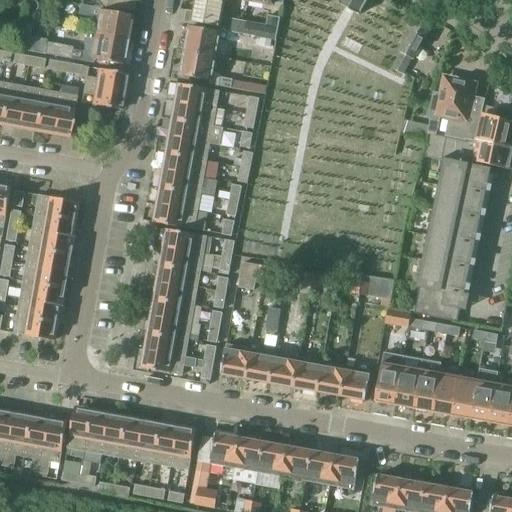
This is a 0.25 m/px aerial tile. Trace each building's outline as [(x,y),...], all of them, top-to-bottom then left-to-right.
[(129,0),(107,0),(106,7),(106,8),(134,13),(136,1),(129,0)] [(187,11),(185,22),(219,28),(221,17),(223,6),(224,0),(194,0),(192,12),(187,11)] [(341,0),(339,4),(354,12),(359,15),(366,0),(341,0)] [(79,5),(78,15),(100,19),(97,36),(127,41),(127,38),(129,39),(131,29),(129,29),(131,17),(101,11),(102,7),(92,7),(79,5)] [(401,53),(392,68),(403,74),(411,59),(413,60),(434,23),(434,22),(419,15),(418,17),(413,14),(405,28),(411,31),(399,53),(401,53)] [(244,21),(241,35),(276,41),(281,18),(268,16),(267,25),(244,21)] [(219,28),(221,28),(220,31),(241,35),(244,21),(221,17),(219,28)] [(186,39),(185,48),(187,48),(186,52),(215,57),(218,39),(228,41),(239,43),(239,44),(274,51),(276,41),(241,35),(220,31),(220,33),(190,27),(190,28),(188,39),(186,39)] [(72,51),(71,60),(93,64),(93,60),(122,65),(125,53),(127,54),(128,44),(126,44),(127,41),(97,36),(87,34),(84,53),(72,51)] [(16,51),(28,53),(30,38),(19,36),(16,51)] [(11,54),(0,52),(0,61),(9,63),(11,54)] [(184,64),(182,76),(210,81),(209,85),(266,95),(267,96),(269,86),(221,77),(222,74),(212,72),(214,58),(215,57),(186,52),(185,55),(183,54),(182,64),(184,64)] [(14,64),(29,66),(30,57),(15,55),(14,64)] [(45,60),(30,57),(29,66),(43,69),(45,60)] [(49,61),(47,70),(63,73),(64,63),(49,61)] [(82,67),(64,63),(63,73),(80,76),(82,67)] [(85,80),(84,86),(125,93),(126,89),(126,88),(125,88),(127,75),(100,70),(98,80),(86,78),(85,80)] [(433,95),(428,118),(440,121),(441,119),(449,121),(445,137),(466,141),(467,140),(476,142),(482,116),(468,113),(475,85),(458,81),(458,78),(450,76),(450,79),(446,78),(442,97),(433,95)] [(7,84),(0,125),(12,127),(12,128),(17,129),(24,88),(7,84)] [(176,97),(175,102),(216,109),(219,92),(180,85),(178,97),(176,97)] [(59,94),(51,136),(56,137),(57,135),(69,137),(78,89),(61,86),(59,94)] [(84,86),(83,94),(95,96),(93,106),(120,111),(123,98),(124,99),(125,98),(125,93),(84,86)] [(24,88),(17,129),(22,130),(22,129),(34,131),(41,91),(24,88)] [(41,91),(34,131),(46,133),(46,135),(51,136),(59,94),(41,91)] [(250,97),(247,115),(257,116),(260,99),(250,97)] [(176,108),(174,120),(222,128),(226,111),(217,109),(216,109),(175,102),(174,108),(176,108)] [(423,157),(446,162),(489,171),(490,166),(510,170),(511,161),(511,121),(508,121),(510,113),(498,110),(496,117),(485,114),(478,143),(468,141),(467,143),(429,134),(423,157)] [(253,132),(257,116),(247,115),(244,131),(253,132)] [(170,131),(169,137),(210,144),(211,144),(220,146),(224,129),(222,128),(174,120),(171,132),(170,131)] [(429,126),(414,123),(411,136),(426,139),(429,126)] [(253,132),(244,131),(241,147),(250,149),(253,132)] [(170,142),(167,154),(207,162),(210,144),(169,137),(168,142),(170,142)] [(245,153),(241,167),(251,169),(254,155),(245,153)] [(164,165),(163,171),(216,180),(219,164),(207,162),(167,154),(165,166),(164,165)] [(446,162),(425,262),(420,287),(417,305),(415,314),(458,323),(461,309),(466,310),(469,296),(464,295),(490,171),(489,171),(446,162)] [(241,167),(238,182),(248,184),(251,169),(241,167)] [(163,176),(161,188),(201,195),(215,197),(218,180),(216,180),(163,171),(162,176),(163,176)] [(233,185),(229,200),(239,202),(242,187),(233,185)] [(0,237),(2,238),(11,188),(0,186),(0,237)] [(157,200),(157,205),(198,212),(201,195),(161,188),(159,200),(157,200)] [(25,193),(18,192),(16,192),(13,206),(23,208),(25,193)] [(39,196),(36,213),(76,220),(79,203),(65,200),(59,199),(39,196)] [(236,216),(239,202),(229,200),(229,201),(228,208),(226,214),(236,216)] [(157,210),(155,223),(168,225),(195,230),(198,212),(157,205),(156,210),(157,210)] [(13,211),(10,225),(19,227),(22,213),(13,211)] [(36,213),(33,230),(73,237),(76,220),(36,213)] [(225,220),(222,234),(232,236),(235,222),(225,220)] [(16,242),(19,227),(10,225),(7,241),(16,242)] [(33,230),(30,247),(72,255),(74,243),(75,237),(73,237),(33,230)] [(164,243),(163,248),(204,255),(207,237),(167,230),(165,243),(164,243)] [(232,260),(236,243),(226,241),(223,258),(232,260)] [(6,246),(4,261),(13,263),(16,248),(6,246)] [(30,247),(27,265),(69,273),(72,255),(30,247)] [(163,253),(161,265),(201,272),(204,255),(163,248),(162,253),(163,253)] [(229,275),(232,260),(223,258),(220,273),(229,275)] [(13,263),(4,261),(1,276),(10,278),(13,263)] [(257,279),(264,280),(266,267),(243,263),(239,288),(255,290),(257,279)] [(27,265),(24,282),(66,290),(69,273),(27,265)] [(158,277),(157,282),(198,289),(201,272),(161,265),(159,277),(158,277)] [(266,267),(264,280),(273,281),(275,269),(266,267)] [(305,273),(303,286),(312,288),(314,274),(305,273)] [(321,289),(323,276),(314,274),(312,288),(321,289)] [(338,278),(327,276),(324,293),(335,295),(338,278)] [(360,295),(369,297),(371,277),(364,276),(363,282),(362,282),(360,295)] [(394,281),(371,277),(369,297),(392,300),(394,281)] [(220,278),(217,293),(226,295),(229,279),(220,278)] [(0,280),(0,295),(7,296),(9,282),(0,280)] [(353,281),(351,294),(360,295),(362,282),(353,281)] [(24,282),(21,299),(61,306),(60,307),(62,308),(66,290),(24,282)] [(157,287),(155,299),(195,306),(198,289),(157,282),(156,287),(157,287)] [(224,309),(226,295),(217,293),(215,308),(224,309)] [(21,299),(17,317),(57,324),(60,307),(61,306),(21,299)] [(151,311),(150,316),(192,324),(195,306),(155,299),(153,311),(151,311)] [(407,304),(406,312),(412,314),(414,315),(415,314),(417,305),(407,304)] [(269,308),(267,320),(280,322),(282,311),(269,308)] [(409,328),(410,328),(412,319),(411,319),(412,314),(406,312),(389,309),(386,325),(409,329),(409,328)] [(214,312),(211,327),(220,328),(223,313),(214,312)] [(151,322),(149,334),(189,341),(192,324),(150,316),(149,321),(151,322)] [(17,317),(14,334),(35,338),(40,339),(54,341),(57,324),(17,317)] [(410,328),(410,329),(422,331),(423,322),(412,319),(410,328)] [(430,333),(447,336),(448,326),(431,323),(430,333)] [(447,336),(459,338),(461,328),(448,326),(447,336)] [(218,343),(220,328),(211,327),(208,341),(218,343)] [(474,340),(484,342),(486,333),(475,331),(474,340)] [(486,333),(484,342),(497,344),(499,335),(486,333)] [(145,345),(144,350),(186,358),(186,357),(189,341),(149,334),(147,345),(145,345)] [(228,345),(223,375),(247,379),(252,350),(228,345)] [(208,346),(205,361),(214,362),(217,347),(208,346)] [(145,356),(143,368),(183,376),(184,366),(196,368),(197,359),(186,357),(186,358),(144,350),(143,356),(145,356)] [(252,350),(247,379),(272,384),(277,354),(252,350)] [(382,363),(375,403),(394,406),(403,357),(384,353),(382,363)] [(277,354),(272,384),(293,388),(299,358),(277,354)] [(403,357),(394,406),(413,410),(422,360),(403,357)] [(299,358),(293,388),(318,392),(323,363),(299,358)] [(347,367),(342,397),(366,401),(371,372),(355,369),(357,361),(349,360),(347,367)] [(422,360),(413,410),(432,413),(439,373),(440,374),(442,364),(422,360)] [(211,380),(214,362),(205,361),(202,379),(211,380)] [(323,363),(318,392),(342,397),(347,367),(323,363)] [(477,380),(470,420),(489,424),(496,384),(498,374),(479,370),(477,380)] [(439,373),(432,413),(451,417),(458,377),(440,374),(439,373)] [(458,377),(451,417),(470,420),(477,380),(458,377)] [(511,386),(496,384),(489,424),(508,427),(511,407),(511,386)] [(72,425),(68,449),(73,450),(72,456),(84,459),(93,412),(75,409),(72,425)] [(0,411),(0,465),(6,467),(16,413),(10,412),(10,413),(0,411)] [(84,459),(83,462),(84,462),(101,465),(103,455),(110,414),(105,413),(105,414),(93,412),(84,459)] [(16,413),(6,467),(14,468),(16,456),(25,458),(33,417),(21,415),(21,414),(16,413)] [(110,414),(103,455),(120,458),(127,418),(115,416),(116,415),(110,414)] [(33,417),(25,458),(34,459),(32,472),(40,473),(50,419),(45,418),(44,419),(33,417)] [(127,418),(120,458),(137,461),(145,420),(139,419),(139,421),(127,418)] [(50,419),(40,473),(48,475),(50,462),(60,464),(67,424),(55,421),(55,420),(50,419)] [(145,420),(137,461),(154,465),(161,425),(150,422),(150,421),(145,420)] [(161,425),(154,465),(171,468),(179,426),(173,425),(173,427),(161,425)] [(179,426),(171,468),(189,471),(196,431),(184,429),(184,427),(179,426)] [(217,435),(211,465),(236,470),(242,440),(217,435)] [(242,440),(236,470),(260,474),(266,444),(242,440)] [(266,444),(260,474),(284,478),(289,448),(266,444)] [(289,448),(284,478),(306,482),(311,453),(289,448)] [(311,453),(306,482),(331,487),(336,457),(311,453)] [(336,457),(331,487),(355,491),(360,462),(336,457)] [(62,481),(79,484),(81,474),(71,472),(64,471),(62,481)] [(95,487),(97,477),(81,474),(79,484),(95,487)] [(377,477),(371,506),(385,509),(384,511),(396,511),(397,511),(396,511),(402,481),(377,477)] [(402,481),(396,511),(397,511),(402,511),(421,511),(426,485),(402,481)] [(98,492),(114,495),(115,486),(100,483),(98,492)] [(426,485),(421,511),(446,511),(451,490),(426,485)] [(128,498),(130,489),(115,486),(114,495),(128,498)] [(148,498),(150,489),(135,486),(133,495),(148,498)] [(165,492),(150,489),(148,498),(164,501),(165,492)] [(216,508),(219,493),(199,489),(196,505),(216,508)] [(451,490),(446,511),(469,511),(473,494),(451,490)] [(183,504),(184,495),(170,493),(168,502),(183,504)] [(511,511),(511,500),(494,497),(491,511),(511,511)] [(243,511),(252,511),(255,503),(246,501),(243,511)] [(261,511),(263,504),(255,503),(252,511),(261,511)]
